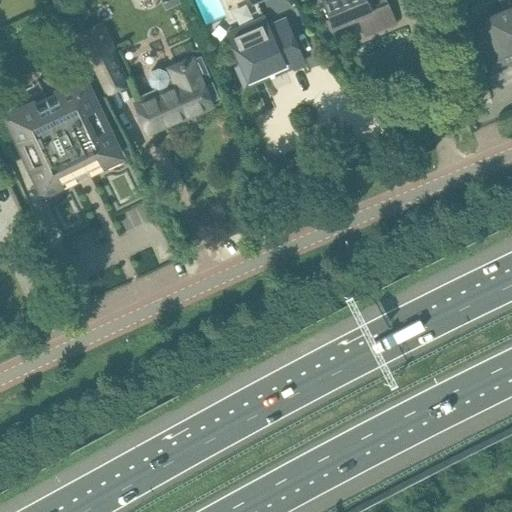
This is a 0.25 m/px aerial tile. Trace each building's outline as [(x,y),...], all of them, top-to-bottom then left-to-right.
[(321,0),(332,26),(356,16),(364,35),(396,22),(386,0),(321,0)] [(488,24),(478,27),(487,52),(493,68),(511,60),(511,7),(502,11),(485,17),(488,24)] [(300,52),(288,26),(281,30),(279,26),(270,30),(263,16),(227,32),(247,80),(284,63),(283,60),(300,52)] [(79,32),(90,56),(105,90),(127,81),(101,22),(79,32)] [(137,104),(148,130),(210,102),(209,101),(218,97),(211,81),(202,85),(191,59),(172,68),(173,71),(167,74),(165,70),(158,68),(151,71),(149,78),(152,85),(155,86),(154,88),(157,95),(137,104)] [(108,124),(100,107),(99,105),(94,107),(81,80),(55,93),(57,98),(37,107),(35,102),(8,115),(21,142),(17,144),(26,164),(31,161),(43,188),(74,174),(75,173),(71,165),(81,161),(85,169),(86,168),(117,153),(104,127),(108,124)] [(90,226),(107,264),(162,240),(146,202),(90,226)]
